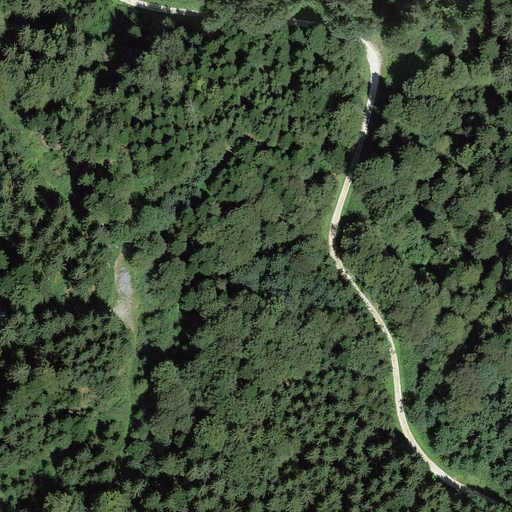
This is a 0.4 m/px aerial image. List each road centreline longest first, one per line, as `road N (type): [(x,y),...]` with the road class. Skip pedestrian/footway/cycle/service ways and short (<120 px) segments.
road 1 (track): [(130,0),(333,26),(366,44),(374,84),(331,247),(393,345),(412,447),(438,474),(511,510)]
road 2 (track): [(122,260),(114,303),(97,312),(0,315)]
